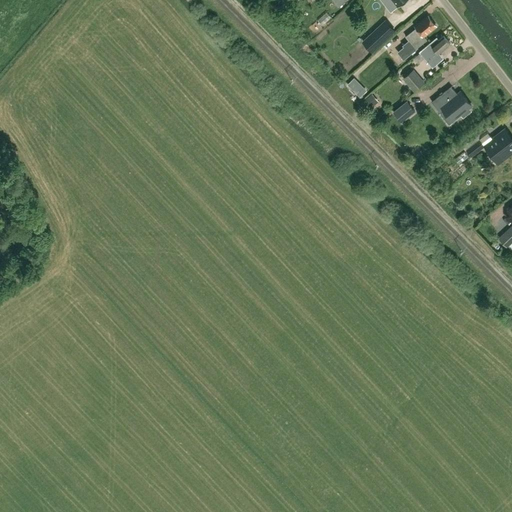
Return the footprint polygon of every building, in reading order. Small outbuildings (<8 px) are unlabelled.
[(427,16),(415,27),(416,28),(405,37),(408,41),(402,46),(410,56),(416,50),(416,49),(426,40),(423,37),(436,26),(427,16)] [(386,40),(375,29),(361,41),(372,53),(386,40)] [(444,36),(439,40),(436,38),(420,52),(433,67),(441,60),(439,58),(440,57),(440,55),(439,53),(450,43),(444,36)] [(404,78),(415,91),(424,83),(413,70),(404,78)] [(460,92),(457,94),(451,86),(431,102),(441,113),(444,111),(452,121),(460,114),(463,117),(471,111),(469,108),(472,106),(460,92)] [(372,94),(377,99),(382,94),(377,89),(372,94)] [(393,112),(402,122),(415,111),(407,101),(393,112)] [(511,150),(511,149),(511,148),(511,139),(506,132),(488,145),(499,158),(504,154),(505,156),(511,150)] [(471,155),(483,146),(479,140),(467,149),(471,155)] [(492,218),(500,226),(510,216),(502,209),(492,218)] [(511,224),(498,238),(507,247),(511,242),(511,224)]
